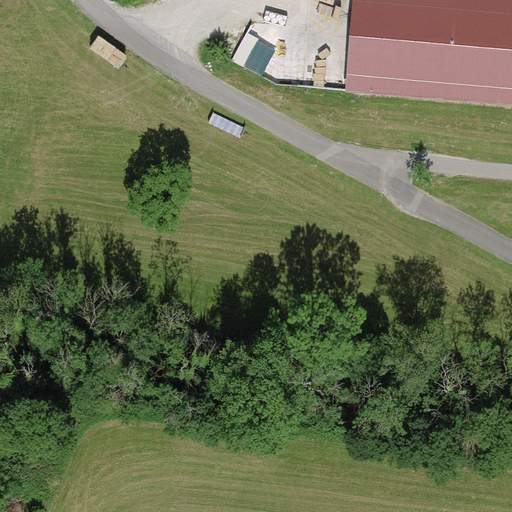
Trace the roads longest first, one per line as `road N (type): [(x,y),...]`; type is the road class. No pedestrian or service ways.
road 1 (unclassified): [(86,0),(143,47),(511,255)]
road 2 (track): [(368,177),(427,165),(511,172)]
